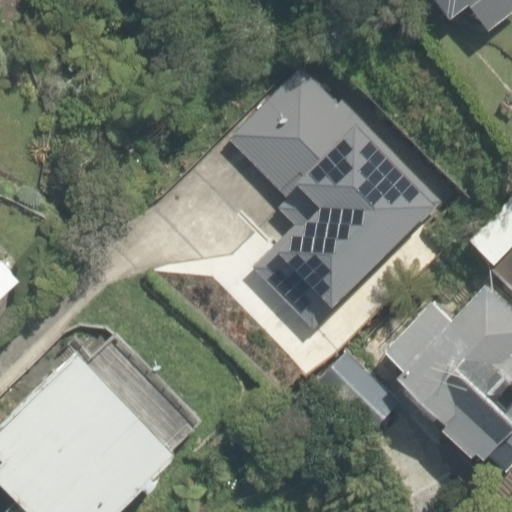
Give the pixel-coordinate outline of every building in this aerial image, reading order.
[(0,0),(0,10),(15,0),(0,0)] [(511,0),(455,0),(489,46),(511,28),(511,0)] [(287,230),(256,263),(329,333),(447,209),(287,57),(221,126),(294,195),(273,217),(287,230)] [(511,302),(483,283),(400,307),(376,342),(415,369),(402,387),(457,425),(447,438),(511,483),(511,302)] [(0,288),(0,341),(25,324),(0,288)] [(167,511),(226,456),(93,318),(0,408),(0,445),(10,456),(0,465),(0,482),(28,511),(167,511)]
